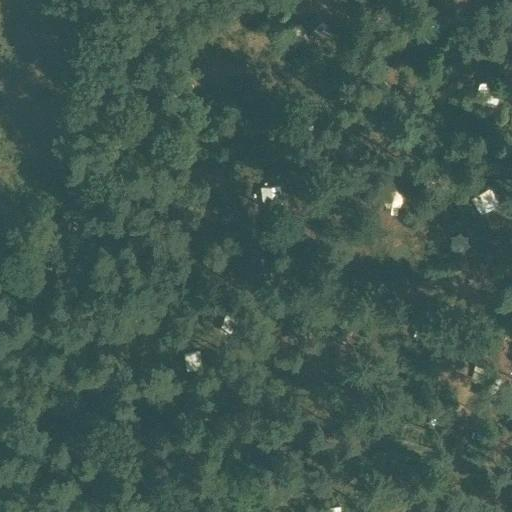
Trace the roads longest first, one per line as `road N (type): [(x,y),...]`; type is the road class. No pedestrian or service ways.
road 1 (track): [(301,207),(362,511)]
road 2 (track): [(349,433),(511,471)]
